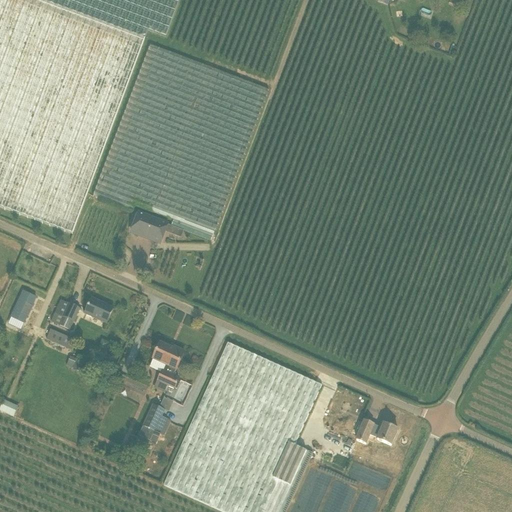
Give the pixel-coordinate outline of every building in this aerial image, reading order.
[(0,0),(0,207),(73,235),(145,40),(37,0),(0,0)] [(37,0),(145,40),(146,40),(149,31),(167,38),(180,0),(37,0)] [(151,46),(97,187),(93,197),(133,212),(135,206),(174,221),(172,227),(211,242),(215,232),(269,91),(151,46)] [(161,244),(168,225),(138,214),(132,232),(161,244)] [(28,317),(33,307),(32,307),(36,298),(24,292),(12,318),(24,324),(28,317)] [(114,309),(92,299),(85,314),(107,325),(114,309)] [(69,305),(63,317),(59,326),(70,331),(74,322),(80,310),(69,305)] [(72,352),(77,341),(51,330),(46,340),(72,352)] [(160,344),(153,360),(150,366),(163,372),(158,381),(175,389),(179,380),(173,377),(185,353),(174,348),(173,350),(160,344)] [(288,511),(314,455),(307,452),(296,447),(322,386),(228,344),(224,353),(164,486),(222,511),(288,511)] [(71,357),(67,366),(73,369),(77,360),(71,357)] [(182,401),(188,384),(180,382),(175,399),(182,401)] [(16,417),(20,406),(6,400),(2,411),(16,417)] [(155,432),(162,417),(165,411),(153,405),(139,436),(150,442),(153,435),(159,438),(161,435),(155,432)] [(365,422),(357,441),(366,445),(370,435),(378,439),(377,440),(391,446),(398,430),(384,425),(382,430),(374,426),(374,425),(365,422)]
